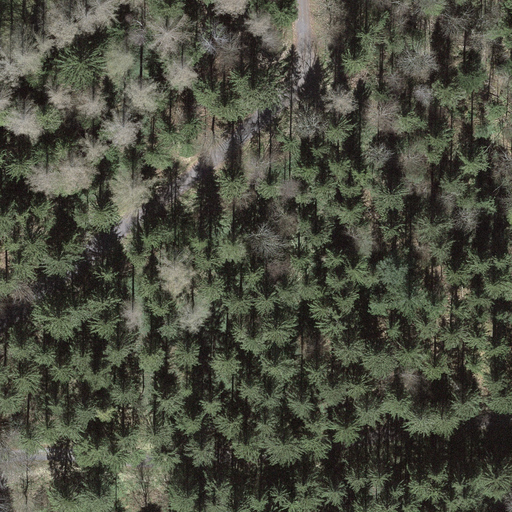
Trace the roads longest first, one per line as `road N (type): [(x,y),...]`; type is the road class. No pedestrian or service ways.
road 1 (track): [(0,452),(166,461),(511,424)]
road 2 (track): [(295,82),(272,123),(0,329)]
